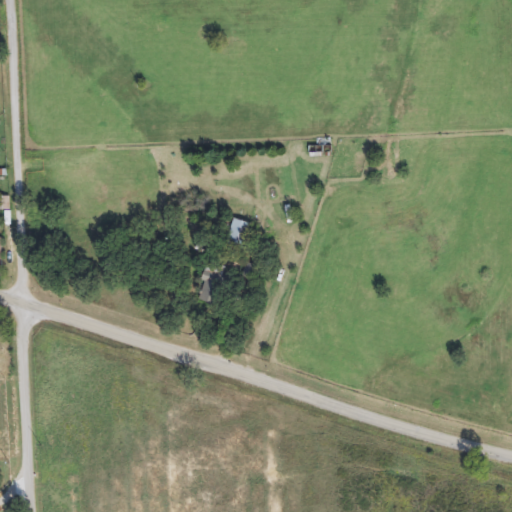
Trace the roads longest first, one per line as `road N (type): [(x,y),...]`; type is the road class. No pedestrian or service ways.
road 1 (tertiary): [(0,301),(371,427),(511,464)]
road 2 (residential): [(20,308),(9,0)]
road 3 (residential): [(32,511),(20,308)]
